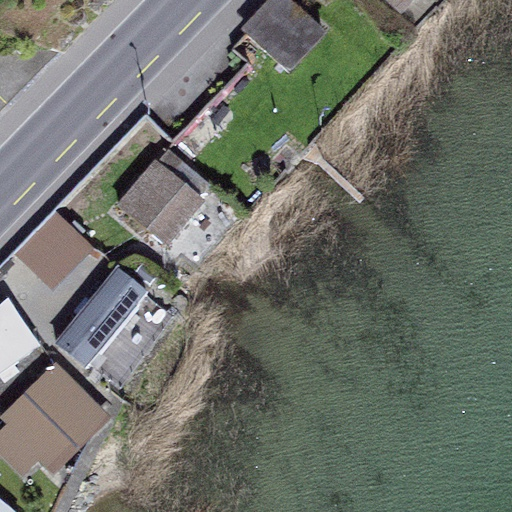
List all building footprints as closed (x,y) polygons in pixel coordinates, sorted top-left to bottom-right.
[(324,38),(281,0),(277,0),(247,34),(292,74),(324,38)] [(421,0),(387,0),(405,17),(421,0)] [(158,168),(124,209),(164,243),(198,203),(158,168)] [(16,258),(61,300),(101,257),(57,215),(16,258)] [(117,275),(60,347),(87,369),(144,297),(117,275)] [(0,311),(0,381),(42,352),(9,305),(0,311)] [(108,423),(55,368),(0,421),(0,458),(26,485),(45,466),(54,475),(108,423)] [(0,511),(16,511),(0,498),(0,511)]
